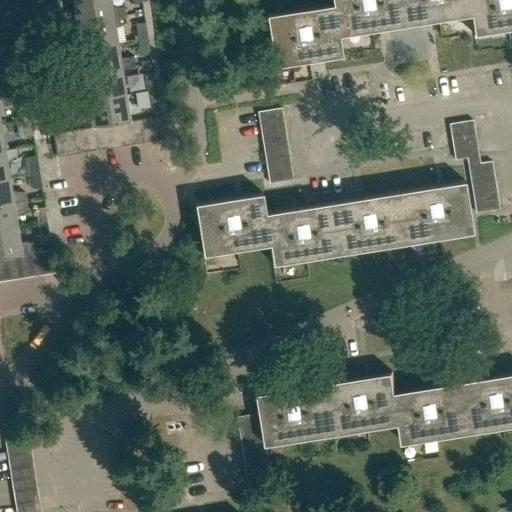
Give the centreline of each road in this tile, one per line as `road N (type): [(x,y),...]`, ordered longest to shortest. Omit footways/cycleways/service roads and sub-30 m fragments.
road 1 (residential): [(81,495),(69,421),(155,401),(511,245)]
road 2 (residential): [(511,104),(315,132),(311,107)]
road 3 (residential): [(101,262),(94,218),(100,191),(144,174),(170,194)]
